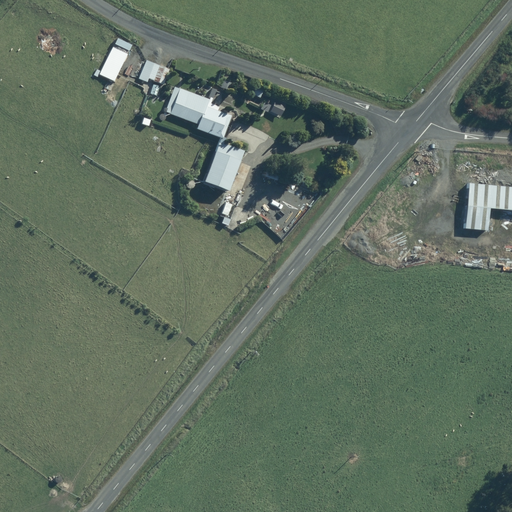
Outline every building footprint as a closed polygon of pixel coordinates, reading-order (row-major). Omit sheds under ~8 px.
[(126,55),(112,47),(98,75),(112,82),(126,55)] [(168,70),(144,60),(136,78),(145,82),(147,78),(162,84),(168,70)] [(168,112),(198,125),(196,129),(220,139),(229,116),(216,111),(218,107),(207,102),(208,100),(178,88),(168,112)] [(225,191),(241,152),(217,142),(200,181),(225,191)] [(511,186),(465,183),(461,228),(485,230),(487,208),(511,210),(511,186)] [(234,205),(221,200),(216,212),(222,215),(219,222),(225,224),(234,205)]
